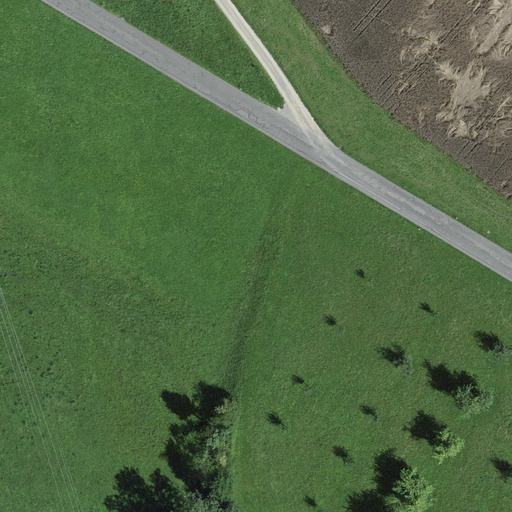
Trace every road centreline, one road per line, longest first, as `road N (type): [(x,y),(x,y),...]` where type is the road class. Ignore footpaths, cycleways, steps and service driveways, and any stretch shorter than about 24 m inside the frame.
road 1 (unclassified): [(82,0),(511,255)]
road 2 (track): [(220,0),(294,125)]
